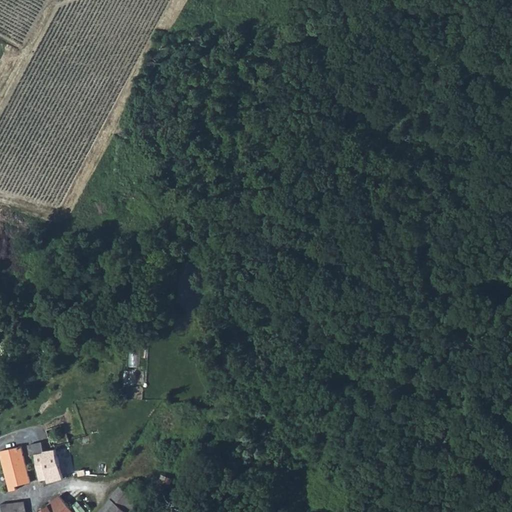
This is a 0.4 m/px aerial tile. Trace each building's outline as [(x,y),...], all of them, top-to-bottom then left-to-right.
[(105,435),(102,423),(93,425),(90,412),(82,414),(90,439),(105,435)] [(49,428),(64,423),(62,416),(43,421),(46,428),(49,428)] [(53,443),(69,438),(64,423),(49,428),(46,428),(51,444),(53,443)] [(53,443),(54,448),(46,450),(37,452),(41,479),(48,478),(49,481),(63,477),(60,461),(75,457),(69,438),(53,443)] [(30,454),(37,452),(46,450),(44,441),(29,445),(30,454)] [(21,446),(0,450),(0,451),(11,490),(17,488),(17,485),(31,481),(21,446)] [(158,482),(167,488),(173,478),(164,472),(158,482)] [(121,485),(111,496),(128,511),(132,511),(140,501),(121,485)] [(67,502),(78,493),(81,490),(75,486),(74,486),(69,488),(64,491),(60,495),(67,502)] [(78,493),(67,502),(74,511),(87,511),(92,508),(78,493)] [(74,511),(67,502),(60,495),(49,503),(55,511),(74,511)] [(128,511),(111,496),(106,502),(107,504),(102,509),(105,511),(128,511)] [(26,511),(24,500),(1,503),(3,511),(26,511)] [(55,511),(49,503),(39,510),(39,511),(55,511)]
